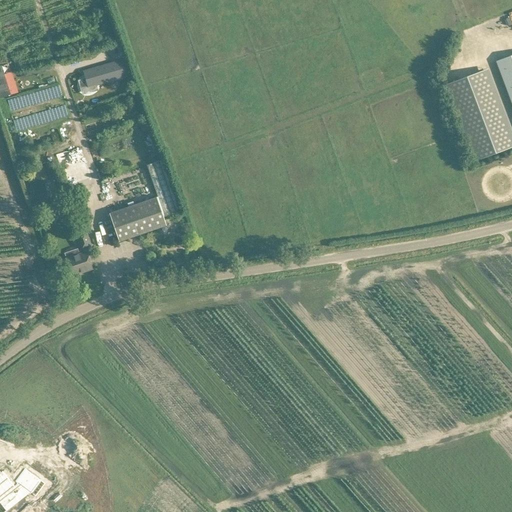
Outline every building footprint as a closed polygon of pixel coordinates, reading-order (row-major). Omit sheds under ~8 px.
[(511,55),(496,61),(511,103),(511,55)] [(122,61),(84,72),(88,87),(126,76),(122,61)] [(6,74),(13,94),(19,92),(13,71),(6,74)] [(511,153),(511,129),(489,71),(445,88),(477,168),(511,153)] [(157,196),(109,213),(119,242),(166,225),(163,216),(182,210),(165,158),(146,165),(157,196)] [(43,166),(48,180),(56,178),(52,163),(43,166)] [(64,253),(72,276),(92,269),(85,249),(92,247),(88,238),(77,242),(80,250),(78,251),(77,248),(64,253)] [(0,511),(3,511),(29,490),(34,495),(44,482),(25,467),(15,479),(17,481),(14,485),(1,470),(0,470),(0,511)]
